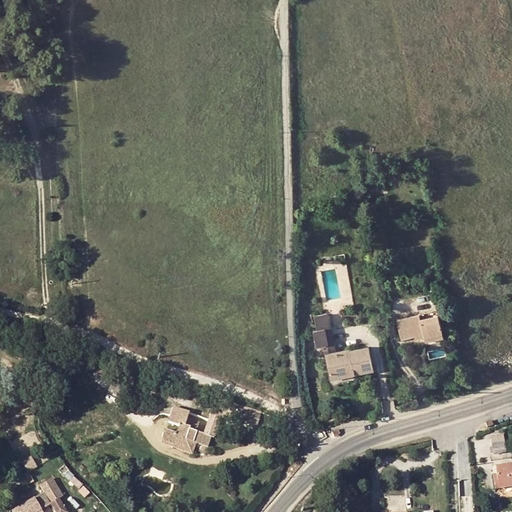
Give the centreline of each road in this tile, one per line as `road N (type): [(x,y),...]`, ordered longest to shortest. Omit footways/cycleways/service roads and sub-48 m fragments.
road 1 (unclassified): [(294,420),(283,0)]
road 2 (residential): [(294,420),(238,391),(0,310)]
road 3 (unknown): [(47,324),(42,173),(23,93)]
road 4 (tertiary): [(511,395),(362,439),(314,467)]
road 5 (unknown): [(392,430),(379,345),(337,339)]
